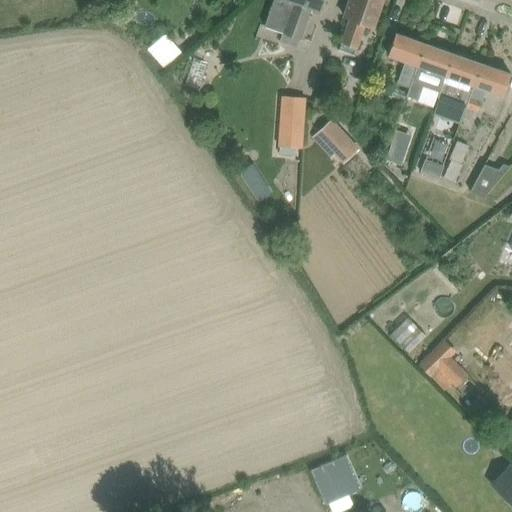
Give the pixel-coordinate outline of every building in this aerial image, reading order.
[(273,0),(272,6),(265,26),(283,33),(301,38),(311,8),(320,11),(323,0),(273,0)] [(350,0),(349,7),(345,18),(350,20),(342,43),(357,48),(365,26),(372,28),(381,0),(350,0)] [(117,14),(117,7),(116,3),(105,3),(105,9),(105,15),(117,14)] [(165,67),(184,51),(167,31),(148,48),(165,67)] [(388,56),(404,62),(397,83),(409,87),(425,42),(396,32),(388,56)] [(425,42),(409,87),(421,92),(428,70),(445,76),(453,52),(425,42)] [(445,76),(437,98),(466,107),(482,62),(453,52),(445,76)] [(475,119),(477,113),(485,90),(503,96),(511,73),(482,62),(466,107),(466,109),(464,116),(475,119)] [(278,146),(302,148),(306,97),(281,96),(278,146)] [(349,138),(332,120),(313,138),(330,156),(349,138)] [(394,136),(386,159),(402,165),(409,142),(394,136)] [(470,145),(457,140),(449,158),(452,159),(444,176),(456,181),(464,164),(461,163),(470,145)] [(443,166),(425,159),(421,171),(439,177),(443,166)] [(499,169),(484,165),(470,192),(485,197),(510,166),(503,164),(499,169)] [(258,201),(269,194),(262,184),(251,190),(258,201)] [(437,366),(452,381),(456,385),(469,374),(452,355),(457,351),(446,339),(423,359),(420,363),(429,374),(433,370),(437,366)] [(349,493),(362,488),(346,454),(310,470),(325,504),(329,502),(349,493)]
